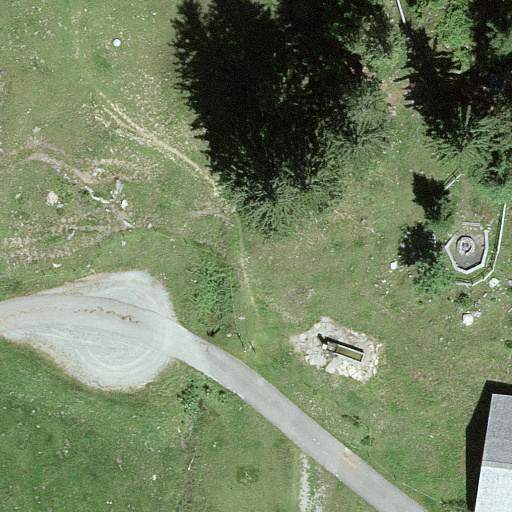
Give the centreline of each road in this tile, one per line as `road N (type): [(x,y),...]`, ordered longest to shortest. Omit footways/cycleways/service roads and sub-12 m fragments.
road 1 (track): [(0,319),(76,311),(125,320),(163,335),(264,402)]
road 2 (track): [(264,402),(369,487)]
